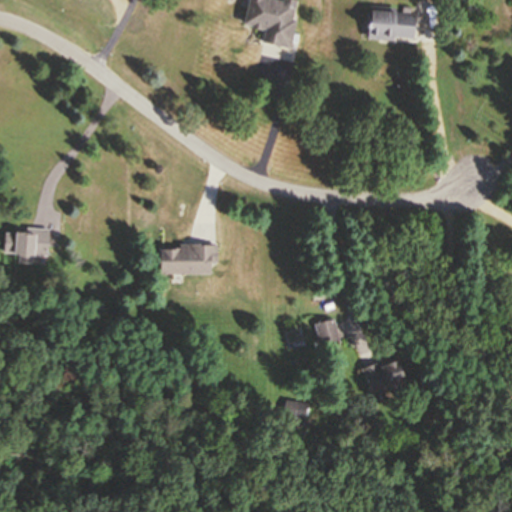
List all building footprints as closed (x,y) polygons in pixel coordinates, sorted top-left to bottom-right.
[(296,0),(293,17),(296,18),(290,45),(282,43),(282,44),(263,39),(265,28),(251,25),(252,23),(244,21),(248,0),(296,0)] [(369,3),(396,5),(396,10),(416,11),(414,35),(394,34),(394,38),(367,36),(369,3)] [(49,226),(48,253),(32,253),(32,261),(19,261),(19,252),(4,251),(5,230),(16,230),(16,228),(26,229),(26,225),(49,226)] [(211,272),(160,272),(160,247),(171,247),(171,246),(179,246),(179,243),(179,242),(205,242),(205,243),(217,243),(217,260),(211,260),(211,272)] [(314,322),(334,316),(340,338),(320,343),(314,322)] [(71,322),(88,326),(82,351),(66,348),(71,322)] [(371,393),(361,367),(380,360),(381,364),(398,357),(407,378),(404,379),(408,389),(395,394),(392,384),(371,393)] [(286,396),(308,400),(304,420),(283,416),(286,396)]
